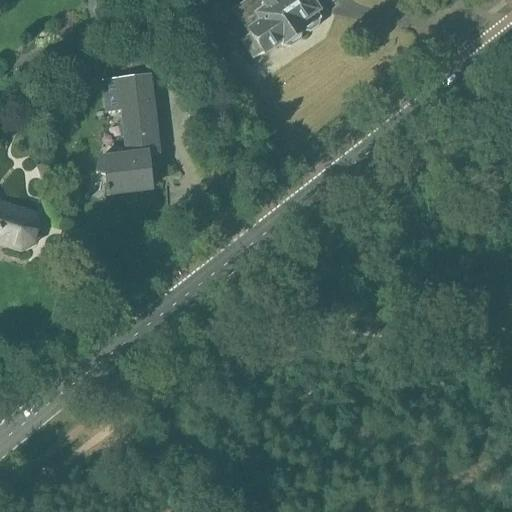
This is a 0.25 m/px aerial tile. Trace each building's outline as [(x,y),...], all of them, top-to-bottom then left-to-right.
[(95,22),(112,20),(109,0),(108,0),(93,1),(95,22)] [(318,22),(320,20),(306,0),(248,0),(233,10),(248,34),(249,33),(250,35),(240,41),(252,59),(262,53),(263,55),(280,43),(282,46),(283,45),(284,46),(290,47),(299,41),(300,35),(300,34),(304,31),(309,33),(317,28),(318,22)] [(158,42),(146,43),(147,56),(159,55),(158,42)] [(149,77),(105,81),(108,105),(122,104),(127,155),(99,158),(96,174),(105,176),(107,195),(151,190),(147,155),(158,153),(149,77)] [(196,125),(186,129),(191,141),(200,137),(196,125)] [(36,245),(41,229),(34,215),(0,204),(0,245),(22,252),(36,245)]
